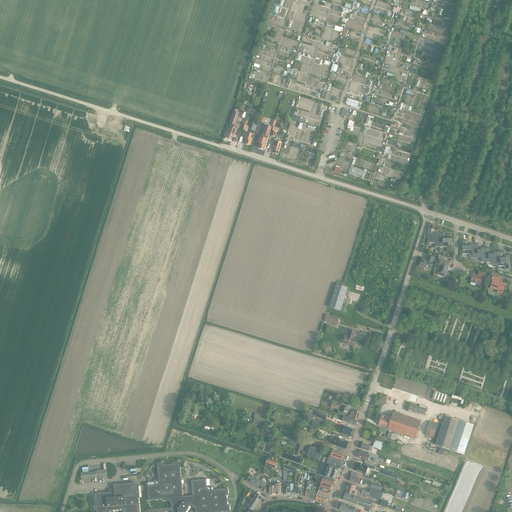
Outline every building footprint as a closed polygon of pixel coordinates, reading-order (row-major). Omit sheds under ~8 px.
[(507,15),(503,25),(506,26),(508,22),(511,23),(511,12),(509,16),(507,15)] [(346,104),(360,108),(363,102),(348,97),(346,104)] [(234,135),(237,128),(233,127),(234,124),(235,125),(239,113),(234,111),(230,123),(231,123),(230,126),(226,137),(232,139),(233,135),(234,135)] [(265,125),(263,134),(269,136),(271,127),(265,125)] [(250,145),(254,135),(255,132),(249,130),(248,133),(247,132),(245,138),(247,139),(245,143),(250,145)] [(258,142),(260,143),(258,148),(264,149),(268,138),(260,136),(258,142)] [(282,142),(275,140),(274,140),(273,143),(274,144),(273,147),(274,147),(273,152),(278,154),(282,142)] [(440,247),(440,233),(435,233),(435,234),(431,234),(431,229),(433,224),(429,223),(428,229),(428,243),(435,243),(435,247),(440,247)] [(440,233),(440,247),(447,247),(447,251),(452,251),(452,237),(446,237),(446,238),(443,238),(443,233),(440,233)] [(474,258),(474,244),(469,244),(469,245),(466,245),(466,240),(462,240),(462,254),(469,254),(469,258),(474,258)] [(474,244),(474,258),(481,258),(481,262),(486,262),(486,248),(481,248),(481,249),(478,249),(478,244),(474,244)] [(486,248),(486,262),(493,262),(493,266),(498,266),(498,252),(493,252),(493,253),(490,253),(490,248),(486,248)] [(498,252),(498,266),(505,266),(505,270),(510,270),(510,256),(505,256),(505,257),(502,257),(502,252),(498,252)] [(431,269),(434,258),(428,256),(427,259),(422,258),(419,265),(431,269)] [(446,275),(450,262),(439,259),(438,264),(441,265),(438,274),(441,275),(442,274),(446,275)] [(471,281),(470,284),(475,286),(476,283),(480,284),(482,279),(485,280),(486,274),(479,272),(478,275),(473,273),(471,281)] [(499,278),(493,276),(491,279),(493,280),(490,288),(498,290),(497,293),(502,294),(505,284),(498,281),(499,278)] [(340,311),(348,287),(336,283),(329,307),(340,311)] [(326,315),(324,321),(337,325),(339,318),(326,315)] [(356,331),(350,329),(348,336),(345,335),(343,343),(354,346),(355,344),(356,344),(357,344),(357,343),(357,342),(356,341),(356,339),(354,338),(356,331)] [(446,401),(447,393),(435,391),(433,399),(446,401)] [(410,404),(408,409),(416,412),(423,414),(426,409),(426,407),(420,405),(419,406),(418,406),(410,404)] [(352,410),(351,413),(350,416),(348,415),(348,417),(358,420),(361,412),(355,410),(355,411),(352,410)] [(388,429),(415,438),(421,421),(393,412),(391,418),(382,415),(379,425),(388,428),(388,429)] [(261,415),(256,413),(252,423),(257,425),(261,415)] [(445,415),(435,445),(450,450),(459,420),(445,415)] [(344,416),(344,418),(343,421),(356,426),(358,421),(350,418),(344,416)] [(474,425),(459,420),(450,450),(464,454),(474,425)] [(433,438),(438,424),(430,421),(425,435),(433,438)] [(344,426),(342,433),(352,437),(354,430),(344,426)] [(336,437),(334,443),(347,449),(349,442),(336,437)] [(375,440),(373,446),(382,450),(384,446),(382,445),(382,443),(375,440)] [(368,450),(369,450),(371,451),(373,446),(363,443),(361,448),(368,450)] [(323,451),(310,446),(307,456),(319,460),(321,455),(323,451)] [(331,453),(329,458),(322,456),(321,455),(319,460),(327,463),(340,467),(345,454),(333,449),(332,453),(331,453)] [(373,458),(374,455),(370,453),(369,455),(360,452),(358,457),(368,460),(369,456),(373,458)] [(374,455),(373,458),(372,463),(365,461),(364,463),(375,466),(378,456),(374,455)] [(185,511),(187,510),(188,508),(189,506),(189,505),(194,508),(195,508),(195,511),(214,511),(223,511),(230,511),(229,504),(227,505),(226,495),(228,495),(227,488),(221,489),(211,490),(211,487),(209,486),(206,486),(205,479),(190,480),(191,486),(192,496),(182,497),(181,484),(181,480),(180,480),(179,468),(180,467),(179,461),(173,462),(173,464),(163,465),(163,463),(157,463),(157,470),(158,470),(159,480),(156,480),(154,482),(154,485),(147,486),(148,500),(155,500),(154,499),(163,499),(163,501),(170,500),(171,508),(147,510),(147,511),(144,511),(139,511),(138,498),(139,497),(138,486),(135,486),(135,483),(113,485),(114,491),(109,492),(94,493),(95,511),(185,511)] [(356,462),(354,470),(366,474),(368,467),(374,470),(375,467),(366,464),(366,466),(356,462)] [(322,470),(321,475),(325,476),(335,480),(339,468),(329,465),(326,472),(322,470)] [(95,470),(95,471),(80,472),(81,478),(96,476),(106,475),(106,469),(95,470)] [(349,480),(355,482),(360,484),(363,476),(362,476),(363,475),(352,472),(349,480)] [(251,484),(256,477),(249,473),(248,475),(249,477),(247,481),(251,484)] [(256,477),(251,484),(256,487),(260,480),(256,477)] [(320,487),(331,491),(334,481),(323,477),(320,487)] [(260,480),(256,487),(261,490),(265,483),(260,480)] [(309,498),(313,486),(308,485),(308,484),(313,485),(314,482),(308,480),(306,484),(306,486),(307,486),(306,489),(305,496),(309,498)] [(269,484),(269,486),(269,494),(276,494),(281,493),(281,483),(273,483),(273,484),(269,484)] [(348,485),(345,492),(356,496),(357,494),(362,495),(363,493),(364,493),(380,499),(382,492),(370,488),(369,491),(364,489),(357,486),(349,483),(348,485)] [(331,491),(320,487),(315,500),(326,504),(331,491)] [(256,493),(253,497),(259,502),(262,497),(256,493)] [(345,493),(343,500),(379,511),(381,511),(383,506),(345,493)] [(259,502),(253,497),(250,502),(256,506),(259,502)] [(256,506),(250,502),(247,507),(253,511),(256,506)] [(356,508),(342,503),(340,510),(346,511),(357,511),(358,510),(355,510),(356,508)]
